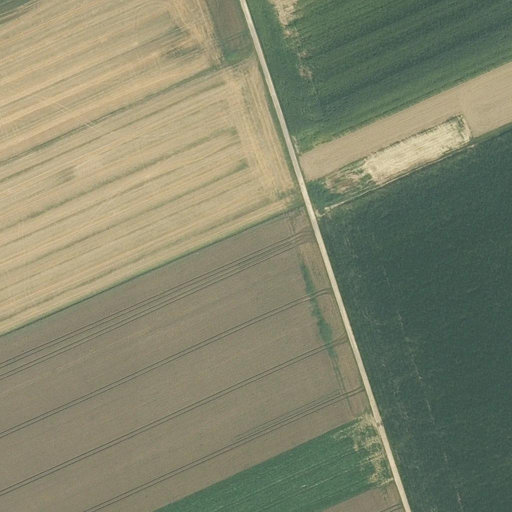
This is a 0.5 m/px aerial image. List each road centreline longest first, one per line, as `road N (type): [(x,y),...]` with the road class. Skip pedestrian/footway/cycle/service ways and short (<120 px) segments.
road 1 (track): [(246,0),(411,511)]
road 2 (track): [(318,219),(511,132)]
